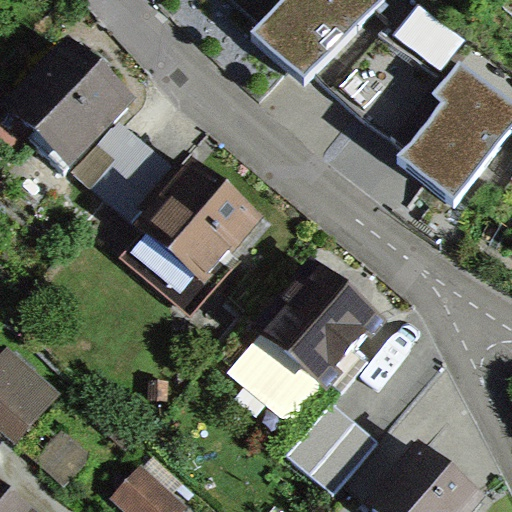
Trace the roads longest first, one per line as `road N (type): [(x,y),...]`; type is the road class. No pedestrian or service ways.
road 1 (residential): [(473,309),(147,41),(111,0)]
road 2 (residential): [(473,309),(480,375),(511,433)]
